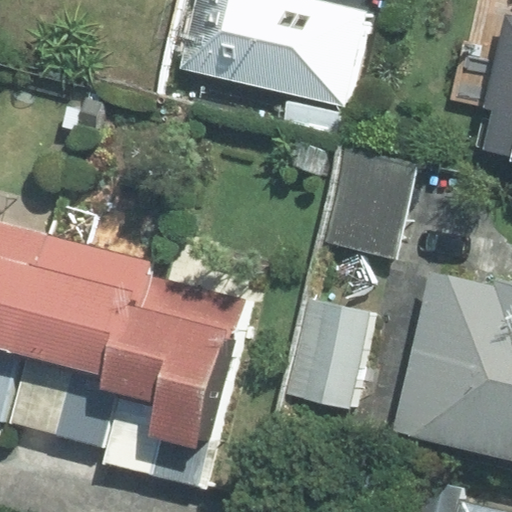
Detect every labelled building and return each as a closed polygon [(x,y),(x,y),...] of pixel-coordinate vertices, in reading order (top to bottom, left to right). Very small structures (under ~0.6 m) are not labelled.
[(305,7),(306,0),(207,0),(191,77),(355,111),(374,21),(305,7)] [(511,78),(493,162),(511,166),(511,78)] [(401,262),(424,170),(352,152),(329,244),(401,262)] [(0,365),(139,399),(134,418),(191,431),(183,463),(234,475),(262,359),(250,356),(261,314),(160,289),(165,271),(0,231),(0,365)] [(511,289),(449,274),(407,439),(511,465),(511,289)] [(378,306),(315,292),(289,402),(353,417),(378,306)] [(489,511),(423,500),(421,511),(489,511)]
